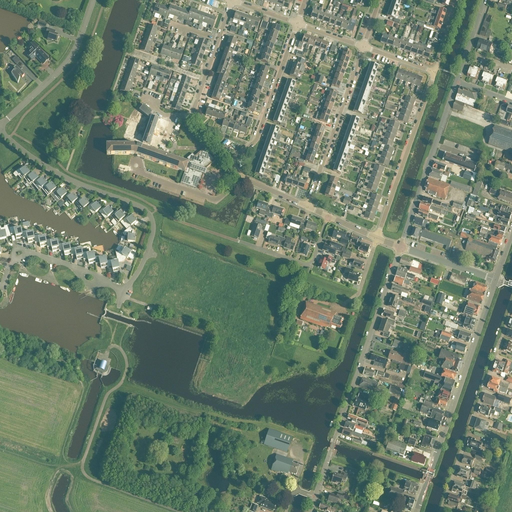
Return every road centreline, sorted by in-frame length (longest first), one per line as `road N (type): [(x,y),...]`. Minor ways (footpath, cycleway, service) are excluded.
road 1 (residential): [(310,511),(400,247)]
road 2 (tertiary): [(416,511),(495,280)]
road 3 (residential): [(153,226),(143,210),(76,184),(0,131)]
road 4 (residential): [(376,238),(434,73)]
road 5 (residential): [(400,247),(456,83)]
road 6 (residential): [(307,207),(362,47)]
road 7 (residential): [(230,163),(258,136),(297,23)]
road 8 (residential): [(0,125),(67,58),(91,0)]
road 9 (residential): [(120,297),(97,276),(19,249),(3,286)]
road 10 (residential): [(153,226),(217,250),(207,307)]
road 11 (residential): [(327,216),(308,263),(237,242)]
road 12 (residential): [(471,425),(511,311)]
road 13 (residential): [(136,166),(212,200),(242,178)]
